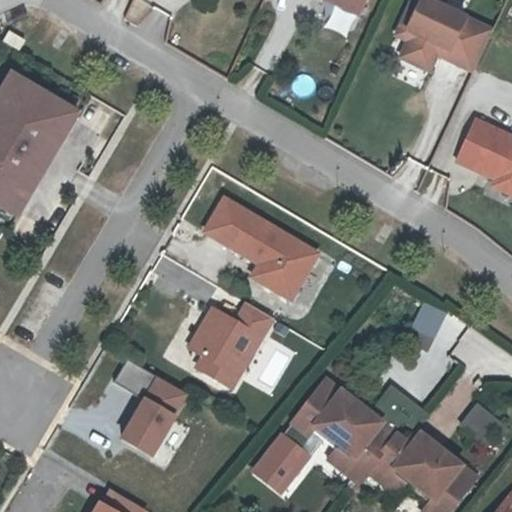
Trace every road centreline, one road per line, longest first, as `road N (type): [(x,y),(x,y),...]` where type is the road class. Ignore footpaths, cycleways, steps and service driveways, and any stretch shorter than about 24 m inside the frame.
road 1 (residential): [(192,88),(455,243),(511,288)]
road 2 (residential): [(192,88),(12,404)]
road 3 (residential): [(42,0),(192,88)]
road 4 (unknown): [(511,376),(466,345),(443,356),(405,397)]
